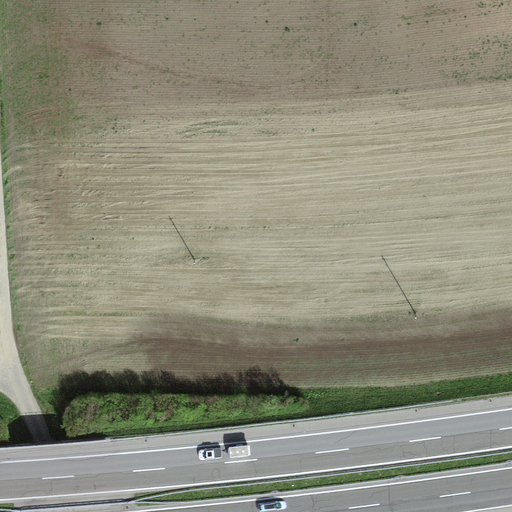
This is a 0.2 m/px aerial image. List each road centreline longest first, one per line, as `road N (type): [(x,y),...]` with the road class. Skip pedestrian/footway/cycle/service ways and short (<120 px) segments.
road 1 (motorway): [(511,428),(0,480)]
road 2 (track): [(84,511),(22,346),(0,41)]
road 3 (motorway): [(312,511),(511,485)]
